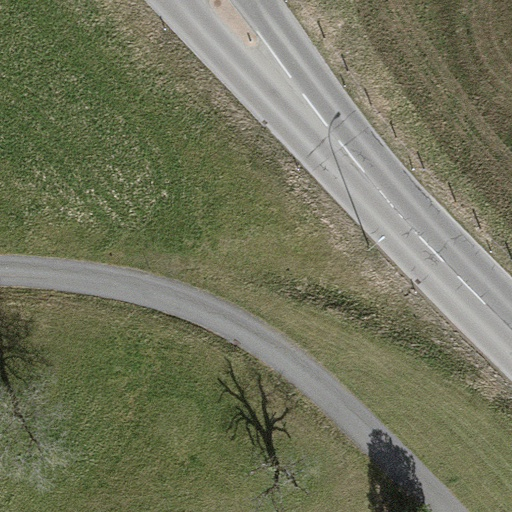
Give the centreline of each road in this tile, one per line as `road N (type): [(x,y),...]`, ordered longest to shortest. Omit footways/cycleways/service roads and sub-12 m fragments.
road 1 (unclassified): [(441,511),(334,401),(210,311),(129,284),(0,270)]
road 2 (tertiary): [(511,329),(391,206),(219,0)]
